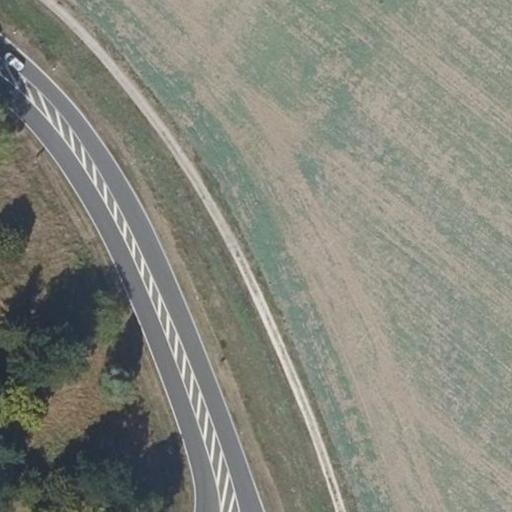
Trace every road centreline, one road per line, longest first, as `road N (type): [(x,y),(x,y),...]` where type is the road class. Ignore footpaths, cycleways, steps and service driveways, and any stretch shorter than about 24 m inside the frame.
road 1 (track): [(332,511),(285,380),(205,204),(131,91),(48,0)]
road 2 (primary): [(255,511),(183,317),(117,182),(61,104),(0,46)]
road 3 (secondary): [(0,82),(68,154),(112,231),(196,443),(208,511)]
